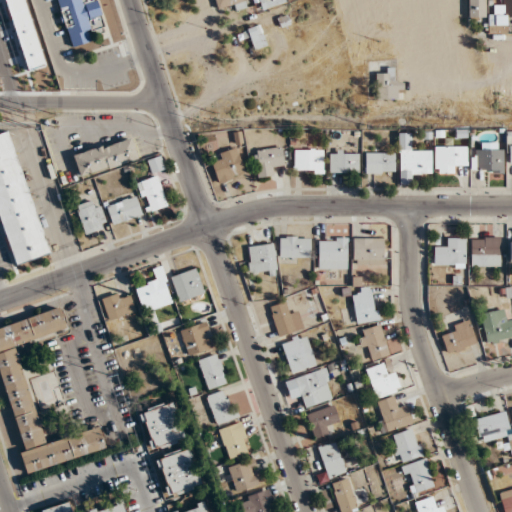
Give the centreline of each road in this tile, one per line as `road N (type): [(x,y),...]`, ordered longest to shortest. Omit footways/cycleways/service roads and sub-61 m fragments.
road 1 (residential): [(307,511),(130,0)]
road 2 (residential): [(0,301),(276,206),(511,207)]
road 3 (residential): [(411,207),(412,313),(480,511)]
road 4 (residential): [(0,104),(163,100)]
